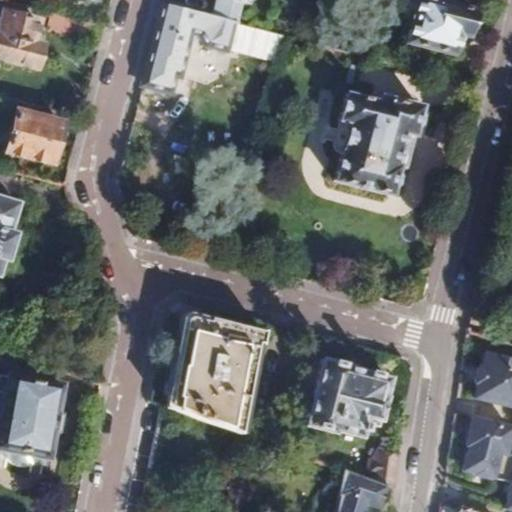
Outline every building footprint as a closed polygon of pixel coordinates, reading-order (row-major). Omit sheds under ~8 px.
[(212,0),(215,1),(211,15),(233,22),(237,22),(241,8),(247,10),(249,0),(212,0)] [(444,0),(418,0),(407,43),(456,56),(461,35),(472,37),(479,9),(444,0)] [(162,3),(146,67),(179,76),(191,33),(227,43),(230,34),(233,22),(211,15),(162,3)] [(0,19),(0,58),(35,67),(41,44),(32,41),(37,19),(3,9),(0,19)] [(61,31),(100,41),(105,23),(53,9),(50,19),(61,31)] [(233,22),(230,34),(257,42),(261,28),(237,22),(233,22)] [(356,125),(341,184),(389,196),(397,169),(391,167),(400,133),(411,135),(419,105),(389,97),(387,104),(353,95),(346,122),(356,125)] [(15,108),(5,147),(49,158),(59,119),(15,108)] [(0,276),(3,277),(7,266),(20,268),(21,264),(24,264),(30,239),(28,237),(30,233),(15,229),(22,200),(0,194),(0,187),(0,186),(0,276)] [(183,315),(165,407),(236,432),(255,329),(183,315)] [(0,363),(3,365),(1,375),(7,376),(54,385),(59,369),(0,349),(0,363)] [(511,358),(484,352),(480,367),(478,366),(474,381),(476,382),(473,396),(511,406),(511,358)] [(323,355),(305,426),(331,433),(332,428),(361,436),(364,424),(375,427),(377,420),(379,420),(384,400),(382,398),(389,372),(323,355)] [(0,414),(0,446),(42,454),(56,386),(54,385),(7,376),(0,414)] [(511,427),(511,426),(473,417),(466,444),(468,445),(462,470),(511,482),(511,478),(511,454),(506,453),(511,427)] [(257,440),(248,437),(245,452),(254,454),(257,440)] [(42,454),(0,446),(0,456),(5,458),(8,461),(13,463),(17,464),(21,464),(27,462),(40,464),(42,454)] [(390,506),(393,488),(342,471),(337,495),(355,502),(358,494),(390,506)] [(223,486),(224,476),(199,472),(196,482),(223,486)] [(234,511),(240,479),(224,476),(223,486),(218,511),(234,511)]
